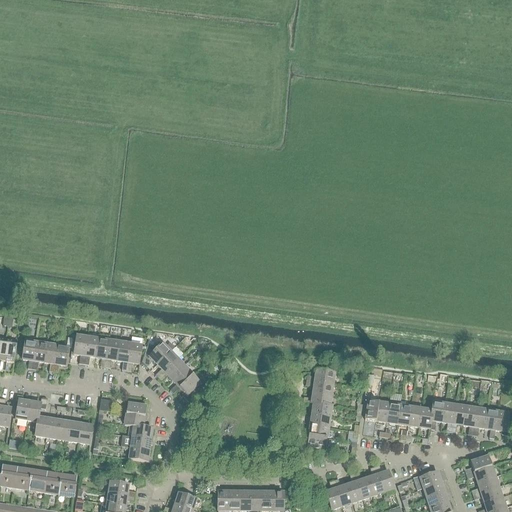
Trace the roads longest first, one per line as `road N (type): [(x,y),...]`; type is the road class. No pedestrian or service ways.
road 1 (residential): [(168,478),(271,483),(367,451),(445,463)]
road 2 (residential): [(0,381),(146,392),(174,420),(168,478)]
